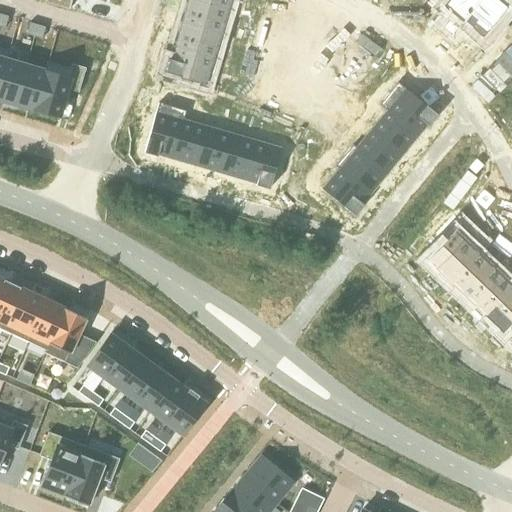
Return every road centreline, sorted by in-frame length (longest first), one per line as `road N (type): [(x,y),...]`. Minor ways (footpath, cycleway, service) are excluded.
road 1 (residential): [(0,239),(84,276),(281,418),(445,511)]
road 2 (residential): [(511,383),(468,358),(360,249),(334,235),(88,160)]
road 3 (residential): [(511,184),(474,114),(435,70),(342,0)]
road 4 (unclassified): [(348,411),(336,386),(282,345),(218,299),(172,283)]
road 5 (unclassified): [(172,283),(201,316),(304,395),(348,411)]
road 6 (unclassified): [(348,411),(511,493)]
road 7 (residential): [(88,160),(150,0)]
road 8 (unclassified): [(66,217),(172,283)]
